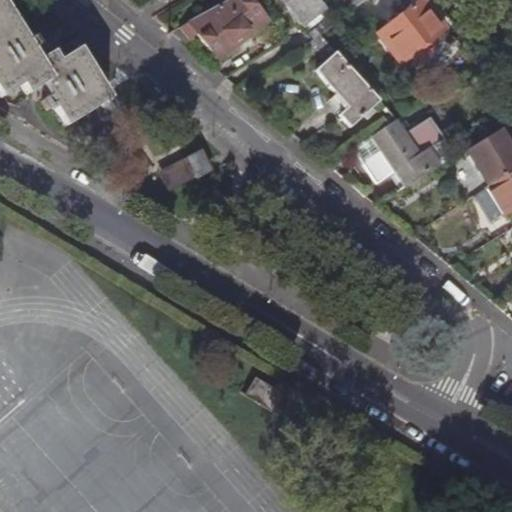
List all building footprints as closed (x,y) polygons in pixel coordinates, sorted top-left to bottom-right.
[(247,0),(239,0),(183,30),(187,36),(189,35),(193,39),(196,38),(218,63),(268,26),(247,0)] [(277,0),(302,29),(323,11),(314,0),(277,0)] [(432,0),(426,0),(405,17),(378,37),(401,66),(453,27),(432,0)] [(0,99),(0,100),(20,88),(27,98),(39,91),(64,130),(108,103),(77,54),(58,66),(51,57),(38,64),(0,4),(0,99)] [(329,53),(320,44),(311,53),(320,61),(329,53)] [(350,131),(379,102),(333,56),(315,74),(323,86),(335,100),(331,104),(343,116),(339,120),(350,131)] [(418,157),(428,150),(442,140),(430,121),(405,137),(418,157)] [(395,123),(369,139),(404,190),(440,169),(428,150),(418,157),(405,137),(395,123)] [(511,174),(511,151),(500,132),(468,152),(489,189),(511,174)] [(428,150),(440,169),(455,159),(442,140),(428,150)] [(210,175),(199,156),(185,163),(195,182),(210,175)] [(511,174),(489,189),(486,190),(504,221),(511,216),(511,174)] [(272,416),(283,398),(258,383),(248,401),(272,416)]
